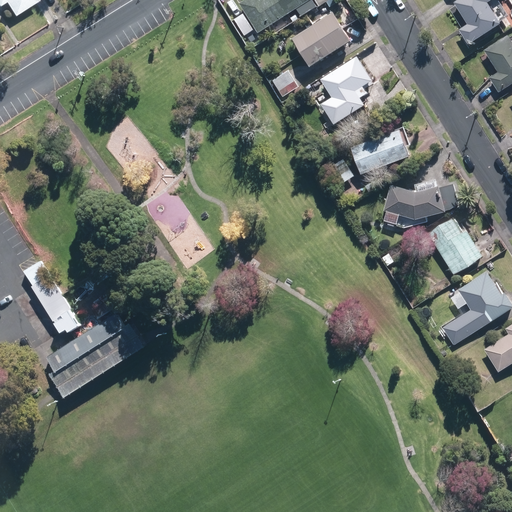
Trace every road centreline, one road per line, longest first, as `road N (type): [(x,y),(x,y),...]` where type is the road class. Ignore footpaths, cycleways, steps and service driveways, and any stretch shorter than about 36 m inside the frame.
road 1 (residential): [(380,0),(511,203)]
road 2 (residential): [(0,92),(152,0)]
